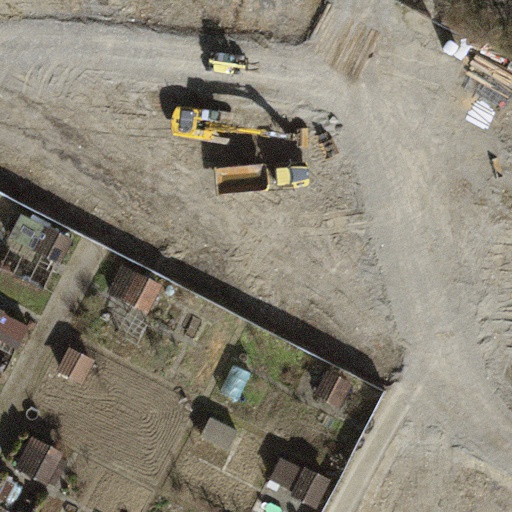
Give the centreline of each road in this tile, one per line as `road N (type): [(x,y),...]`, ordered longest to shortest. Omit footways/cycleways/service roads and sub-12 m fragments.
road 1 (track): [(425,0),(416,16),(508,199),(343,511)]
road 2 (track): [(0,429),(208,25)]
